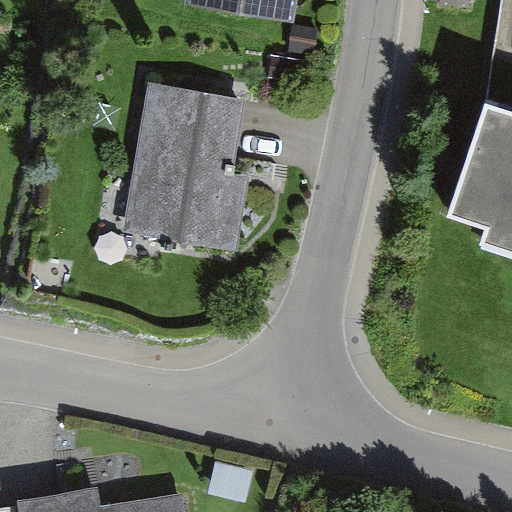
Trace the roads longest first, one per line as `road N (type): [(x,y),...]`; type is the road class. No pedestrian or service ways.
road 1 (residential): [(288,421),(354,152),(376,0)]
road 2 (residential): [(288,421),(0,366)]
road 3 (residential): [(511,480),(288,421)]
